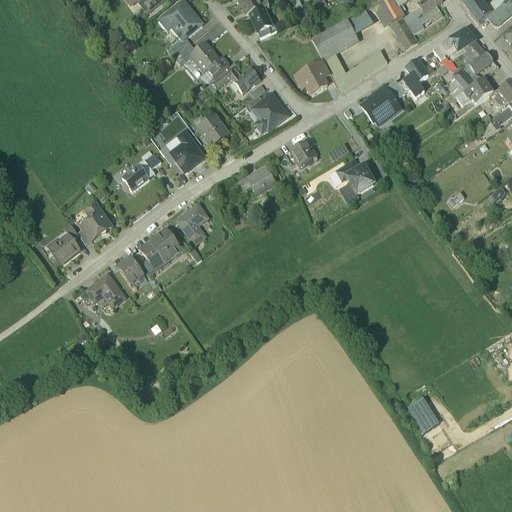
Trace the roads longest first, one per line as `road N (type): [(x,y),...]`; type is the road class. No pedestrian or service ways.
road 1 (residential): [(310,119),(177,197),(57,290)]
road 2 (residential): [(463,22),(310,119)]
road 3 (residential): [(310,119),(205,0)]
